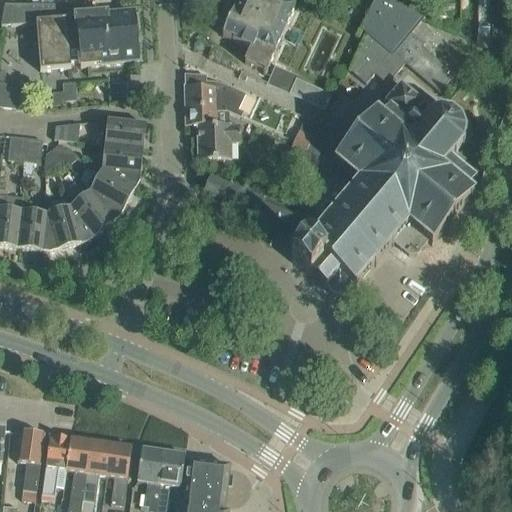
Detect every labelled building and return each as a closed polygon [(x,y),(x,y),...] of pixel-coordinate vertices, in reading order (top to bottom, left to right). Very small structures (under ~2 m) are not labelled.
[(111,8),(111,0),(44,0),(41,4),(41,7),(96,8),(111,8)] [(296,10),(273,0),(244,0),(236,17),(234,16),(223,38),(251,51),(244,65),(264,74),(263,76),(265,77),(296,10)] [(425,47),(415,39),(413,42),(407,37),(421,21),(424,22),(424,21),(378,0),(375,0),(361,32),(362,33),(363,30),(368,35),(350,73),(366,87),(379,71),(392,81),(405,66),(439,95),(455,77),(447,70),(422,49),(425,47)] [(97,20),(96,8),(41,7),(5,6),(2,25),(1,29),(37,26),(40,73),(71,71),(71,65),(80,65),(80,70),(139,65),(136,17),(97,20)] [(455,61),(447,70),(455,77),(458,79),(466,70),(455,61)] [(332,97),(296,80),(297,78),(276,68),(268,86),(325,112),(332,97)] [(228,88),(217,84),(206,85),(206,78),(185,77),(185,88),(185,110),(217,110),(217,115),(228,114),(241,120),(244,115),(239,112),(246,96),(228,88)] [(14,111),(16,87),(5,86),(1,110),(14,111)] [(432,247),(476,196),(470,191),(476,183),(460,169),(465,163),(457,156),(458,155),(456,154),(462,148),(464,149),(466,144),(464,143),(465,136),(467,136),(467,131),(465,132),(462,125),(464,123),(462,120),(460,121),(454,116),(455,114),(451,112),(450,114),(443,113),(443,111),(438,111),(438,113),(431,116),(430,114),(423,108),(424,106),(401,86),(383,108),(384,108),(379,114),(377,113),(372,119),(373,119),(339,159),(334,165),(339,169),(335,174),(336,182),(350,194),(343,202),(342,201),(340,203),(341,205),(326,223),(325,221),(322,224),(324,225),(308,243),(307,242),(291,262),(310,278),(311,277),(318,284),(325,290),(328,290),(329,294),(333,297),(337,299),(341,299),(345,297),(349,294),(351,290),(353,287),(356,290),(360,286),(359,285),(391,247),(393,248),(394,246),(408,258),(417,257),(428,244),(432,247)] [(29,89),(16,87),(14,111),(26,112),(29,89)] [(241,145),(240,128),(228,128),(228,114),(217,115),(217,110),(185,110),(186,128),(198,128),(199,163),(231,162),(231,145),(241,145)] [(143,153),(146,127),(109,122),(107,142),(106,148),(143,153)] [(327,134),(304,124),(299,133),(294,143),(320,154),(327,134)] [(78,145),(80,126),(56,129),(54,142),(78,145)] [(23,165),(26,141),(11,139),(8,164),(23,165)] [(43,143),(26,141),(23,165),(22,177),(33,178),(34,167),(40,167),(43,143)] [(314,169),(320,154),(294,143),(290,154),(303,160),(302,164),(314,169)] [(139,184),(143,153),(106,148),(102,173),(135,192),(139,184)] [(120,219),(135,192),(102,173),(90,195),(112,225),(120,219)] [(265,200),(230,186),(212,178),(206,183),(207,189),(204,197),(232,208),(230,213),(248,220),(253,210),(291,226),(296,214),(265,200)] [(89,244),(112,225),(90,195),(71,210),(80,247),(89,244)] [(0,249),(17,251),(22,215),(5,213),(7,199),(0,198),(0,249)] [(80,247),(71,210),(46,218),(42,254),(50,255),(80,247)] [(42,254),(46,218),(22,215),(17,251),(42,254)] [(37,495),(45,438),(22,435),(17,464),(26,466),(23,493),(37,495)] [(62,493),(65,474),(70,442),(50,439),(42,499),(53,500),(55,492),(62,493)] [(82,505),(90,444),(70,442),(65,474),(73,475),(69,503),(82,505)] [(106,480),(110,447),(90,444),(82,505),(83,505),(81,511),(93,511),(98,479),(106,480)] [(124,511),(132,450),(110,447),(106,480),(113,481),(109,509),(124,511)] [(154,511),(163,455),(142,452),(137,485),(147,486),(144,510),(150,511),(149,511),(154,511)] [(181,491),(185,459),(185,458),(163,455),(154,511),(167,511),(170,490),(181,491)] [(197,460),(189,460),(186,479),(182,511),(224,511),(230,469),(196,465),(197,460)] [(80,511),(82,505),(69,503),(67,511),(80,511)]
